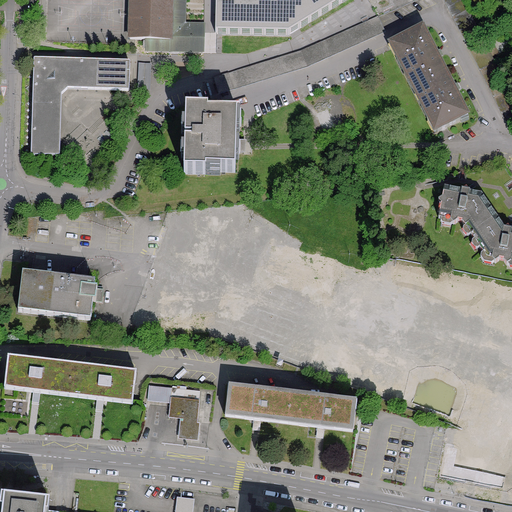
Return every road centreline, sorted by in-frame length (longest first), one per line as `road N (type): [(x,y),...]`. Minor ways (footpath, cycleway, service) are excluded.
road 1 (residential): [(0,184),(102,196),(157,93),(298,44),(374,0)]
road 2 (residential): [(511,146),(436,8),(269,93),(217,107)]
road 3 (residential): [(63,459),(238,476),(419,511)]
road 4 (residential): [(0,184),(10,0)]
